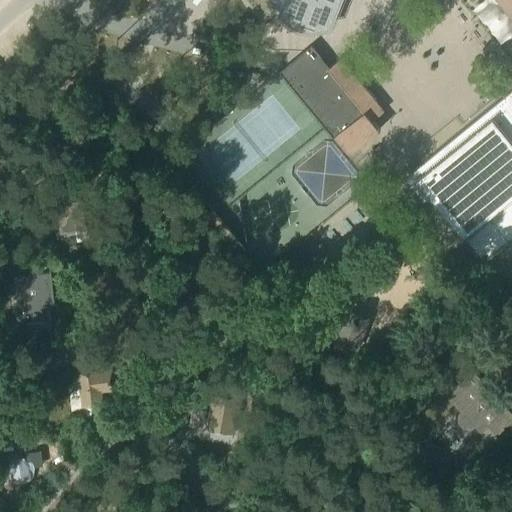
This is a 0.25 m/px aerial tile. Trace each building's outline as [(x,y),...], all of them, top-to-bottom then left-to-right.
[(273,0),(293,24),(300,28),(313,30),(320,29),(332,26),(342,0),(273,0)] [(327,69),(320,60),(323,57),(312,45),(280,71),(349,155),(381,129),(366,111),(378,101),(342,57),(327,69)] [(508,95),(405,178),(425,202),(431,197),(484,262),(511,238),(511,91),(510,94),(509,94),(508,95)] [(82,199),(54,204),(58,233),(87,228),(82,199)] [(50,273),(15,278),(18,300),(24,299),(27,324),(50,320),(48,306),(55,305),(50,273)] [(344,311),(333,340),(356,349),(368,320),(344,311)] [(463,337),(450,340),(454,355),(467,352),(463,337)] [(114,368),(79,372),(82,407),(101,405),(99,390),(116,388),(114,368)] [(511,410),(473,369),(447,393),(446,395),(481,432),(488,425),(495,433),(497,431),(498,432),(504,427),(503,426),(511,416),(511,410)] [(241,394),(210,390),(205,429),(236,433),(241,394)] [(31,467),(35,466),(34,455),(23,455),(23,458),(7,459),(9,485),(32,482),(31,467)] [(294,511),(317,511),(318,499),(294,499),(294,511)]
